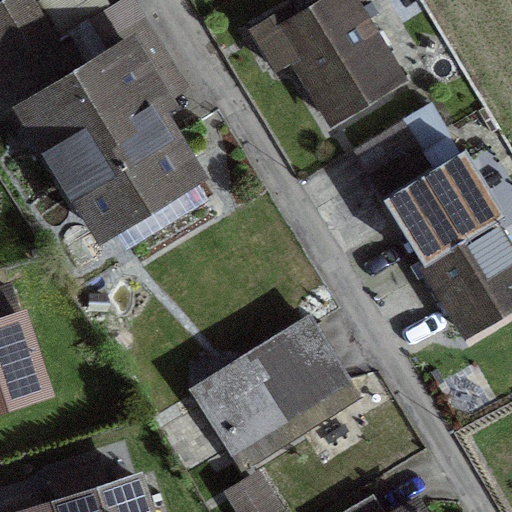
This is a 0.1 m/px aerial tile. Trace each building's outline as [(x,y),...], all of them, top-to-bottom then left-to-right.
[(31,0),(0,0),(0,66),(52,35),(31,0)] [(324,122),(393,78),(344,0),(292,0),(241,32),(266,72),(285,60),(324,122)] [(136,31),(12,109),(94,239),(202,171),(154,96),(170,86),(136,31)] [(365,162),(380,188),(393,211),(400,222),(444,195),(400,121),(356,147),(365,162)] [(511,256),(478,198),(402,242),(459,338),(511,306),(511,256)] [(0,402),(49,386),(22,305),(9,310),(0,282),(0,402)] [(343,378),(299,319),(182,390),(224,453),(343,378)] [(145,511),(134,477),(48,505),(50,511),(145,511)] [(421,511),(410,494),(381,511),(421,511)]
